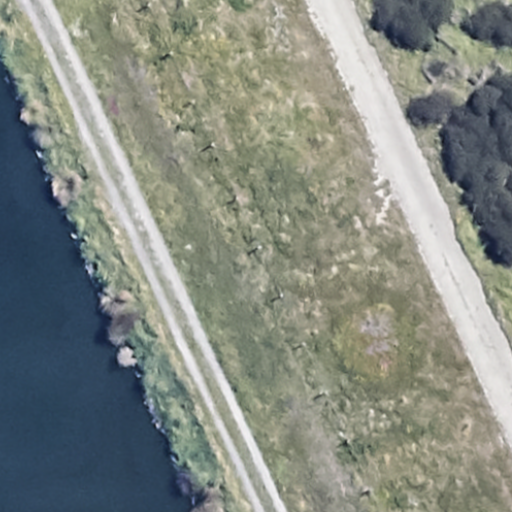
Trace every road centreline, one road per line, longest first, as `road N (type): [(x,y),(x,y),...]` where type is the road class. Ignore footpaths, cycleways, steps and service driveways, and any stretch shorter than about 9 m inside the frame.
road 1 (track): [(16,0),(256,511)]
road 2 (track): [(313,0),(511,426)]
